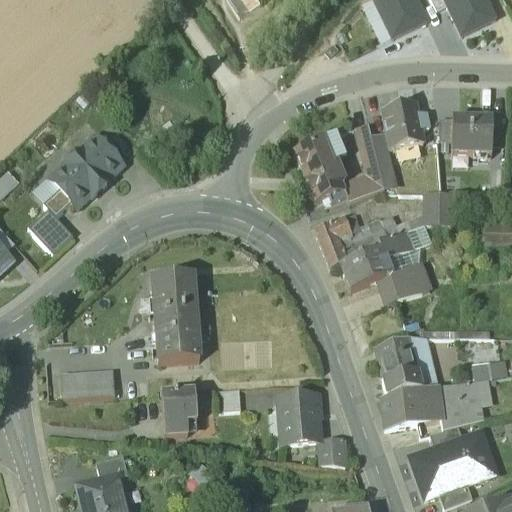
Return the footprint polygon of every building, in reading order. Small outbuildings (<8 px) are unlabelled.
[(252,14),(242,0),(230,0),(229,1),(242,21),(252,14)] [(242,0),(252,14),(263,8),(257,0),(242,0)] [(413,0),(389,0),(374,8),(392,45),(427,28),(414,2),(413,0)] [(439,0),(426,0),(435,18),(446,13),(440,1),(439,0)] [(483,0),(441,0),(440,1),(446,13),(460,42),(496,25),(483,0)] [(413,110),(381,116),(386,140),(389,157),(421,150),(418,137),(428,135),(424,119),(415,121),(413,110)] [(439,148),(451,148),(451,125),(439,125),(439,148)] [(492,126),(451,125),(451,148),(451,162),(491,163),(492,126)] [(367,133),(350,138),(360,163),(373,160),(369,144),(367,133)] [(386,140),(369,144),(373,160),(382,194),(395,191),(387,158),(389,157),(386,140)] [(335,143),(293,160),(300,179),(331,166),(331,167),(343,162),(335,143)] [(95,144),(80,157),(72,156),(63,165),(62,174),(49,186),(70,209),(75,214),(88,202),(92,202),(106,189),(106,185),(121,172),(95,144)] [(373,160),(360,163),(365,182),(370,202),(383,197),(382,194),(373,160)] [(331,166),(300,179),(313,210),(328,204),(330,210),(345,204),(346,204),(341,190),(331,167),(331,166)] [(0,204),(19,187),(8,175),(0,182),(0,204)] [(365,182),(341,190),(346,204),(345,204),(348,210),(370,202),(365,182)] [(54,223),(70,209),(49,186),(33,200),(48,216),(54,223)] [(450,201),(425,200),(425,230),(450,231),(450,201)] [(72,243),(54,223),(48,216),(27,236),(51,262),(72,243)] [(352,221),(344,225),(350,241),(359,238),(358,237),(352,221)] [(344,225),(330,231),(336,247),(350,241),(344,225)] [(350,241),(336,247),(344,269),(378,256),(376,251),(387,246),(380,228),(358,237),(359,238),(350,241)] [(484,251),(511,249),(511,230),(483,231),(484,251)] [(330,231),(313,236),(328,275),(338,272),(344,269),(336,247),(330,231)] [(387,246),(376,251),(382,268),(383,268),(399,262),(413,257),(406,238),(387,246)] [(0,278),(12,268),(0,255),(0,278)] [(344,269),(338,272),(347,297),(382,284),(377,270),(382,268),(378,256),(344,269)] [(399,262),(383,268),(382,268),(377,270),(382,284),(387,282),(404,276),(399,262)] [(404,276),(387,282),(392,297),(418,289),(412,273),(404,276)] [(193,282),(151,285),(157,371),(199,368),(193,282)] [(418,289),(392,297),(397,308),(422,300),(418,289)] [(407,345),(374,355),(382,387),(416,379),(409,345),(407,345)] [(427,345),(409,345),(416,379),(420,398),(434,396),(438,395),(427,345)] [(487,370),(469,373),(472,389),(474,389),(490,386),(487,370)] [(112,378),(60,381),(62,408),(113,404),(112,378)] [(416,379),(382,387),(386,404),(420,398),(416,379)] [(438,395),(434,396),(437,410),(442,436),(481,428),(474,389),(472,389),(438,395)] [(240,415),(239,393),(221,394),(222,416),(240,415)] [(386,404),(381,405),(385,436),(417,432),(413,414),(437,410),(434,396),(420,398),(386,404)] [(193,398),(159,401),(161,430),(186,428),(186,429),(196,428),(193,398)] [(314,403),(277,406),(281,451),(318,448),(314,403)] [(186,428),(161,430),(162,442),(186,441),(186,429),(186,428)] [(457,434),(428,442),(433,456),(461,446),(457,434)] [(433,456),(408,464),(424,508),(438,503),(466,494),(496,483),(481,439),(461,446),(433,456)] [(342,446),(318,449),(320,472),(344,474),(342,446)] [(122,463),(95,470),(99,486),(118,481),(119,483),(126,481),(122,463)] [(99,486),(76,492),(80,511),(125,511),(119,483),(118,481),(99,486)] [(466,494),(438,503),(441,511),(455,511),(471,506),(466,494)]
